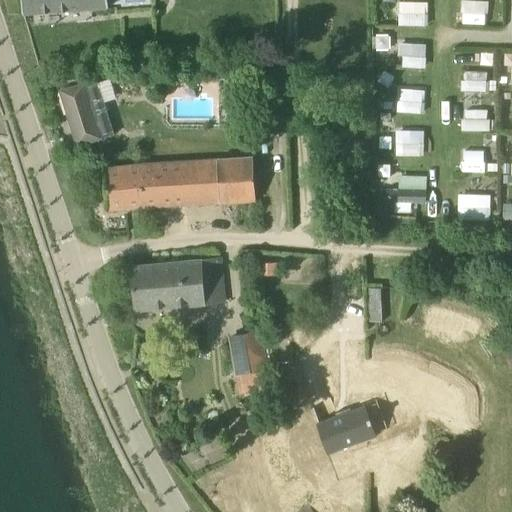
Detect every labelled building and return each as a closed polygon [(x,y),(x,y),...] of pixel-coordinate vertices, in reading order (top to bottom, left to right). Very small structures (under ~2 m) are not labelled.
[(22,0),(23,14),(25,14),(109,8),(107,0),(22,0)] [(461,0),(461,23),(487,24),(487,0),(461,0)] [(399,25),(428,25),(428,1),(399,1),(399,25)] [(400,66),(426,67),(426,43),(400,42),(400,66)] [(487,90),(488,73),(463,72),(463,89),(487,90)] [(78,146),(115,135),(98,81),(85,85),(61,91),(78,146)] [(284,104),(283,81),(253,82),(254,105),(284,104)] [(226,83),(226,109),(244,110),(245,83),(226,83)] [(400,112),(425,112),(425,89),(400,88),(400,112)] [(396,155),(426,155),(426,130),(396,129),(396,155)] [(462,171),(485,171),(486,150),(463,149),(462,171)] [(139,165),(105,170),(107,210),(240,202),(256,201),(254,158),(139,165)] [(428,187),(428,175),(400,175),(400,187),(428,187)] [(428,201),(428,189),(395,188),(395,201),(428,201)] [(459,217),(492,217),(492,193),(459,193),(459,217)] [(220,260),(132,268),(135,310),(224,302),(220,260)] [(237,374),(266,370),(260,333),(231,338),(237,374)] [(251,393),(270,390),(266,370),(237,374),(240,394),(251,393)] [(290,444),(244,466),(258,495),(304,473),(290,444)]
